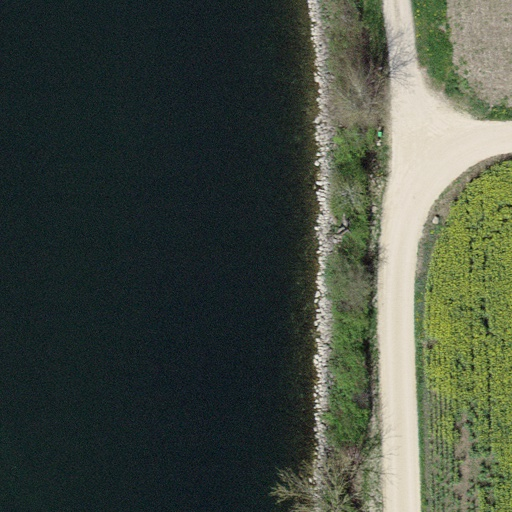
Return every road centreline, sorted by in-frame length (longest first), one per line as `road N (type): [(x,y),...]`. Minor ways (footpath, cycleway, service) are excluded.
road 1 (unclassified): [(412,148),(395,254),(399,511)]
road 2 (unclassified): [(399,28),(412,148)]
